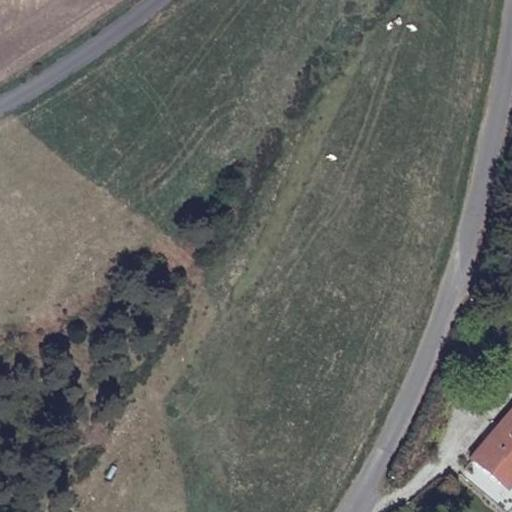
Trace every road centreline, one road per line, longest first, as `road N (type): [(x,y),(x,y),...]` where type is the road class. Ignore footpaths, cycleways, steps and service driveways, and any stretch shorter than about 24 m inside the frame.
road 1 (residential): [(511,62),(497,157),(450,313),(350,511)]
road 2 (residential): [(156,0),(0,103)]
